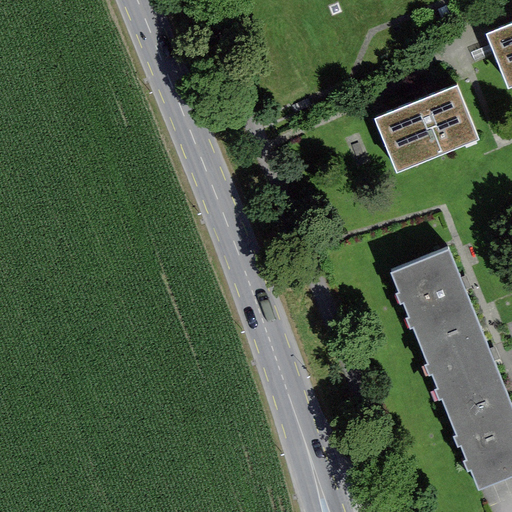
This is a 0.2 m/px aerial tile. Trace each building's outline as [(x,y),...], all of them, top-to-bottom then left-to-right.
[(511,20),(487,31),(508,82),(511,80),(511,20)] [(457,83),(376,115),(396,166),(478,134),(457,83)] [(393,269),(421,341),(477,318),(448,246),(393,269)] [(421,341),(450,412),(506,389),(477,318),(421,341)] [(450,412),(479,483),(511,470),(511,403),(506,389),(450,412)]
